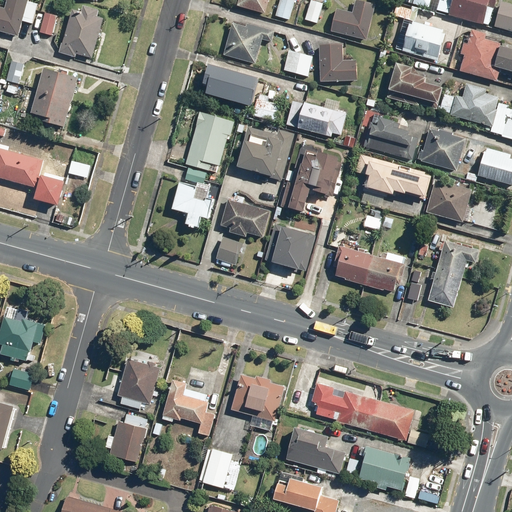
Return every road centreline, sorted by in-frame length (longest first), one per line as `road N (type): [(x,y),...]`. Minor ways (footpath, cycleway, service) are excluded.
road 1 (secondary): [(383,352),(101,272)]
road 2 (residential): [(101,272),(178,0)]
road 3 (residential): [(51,461),(101,272)]
